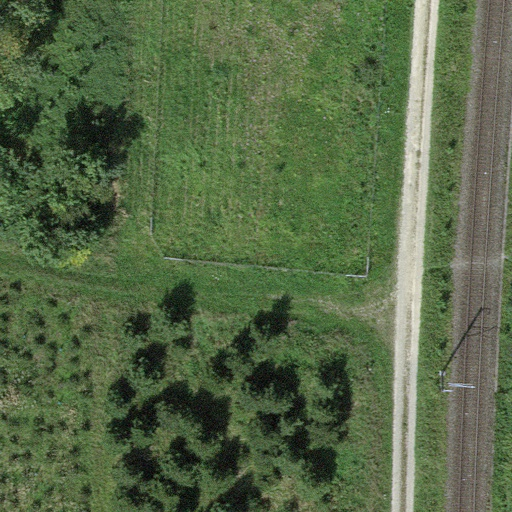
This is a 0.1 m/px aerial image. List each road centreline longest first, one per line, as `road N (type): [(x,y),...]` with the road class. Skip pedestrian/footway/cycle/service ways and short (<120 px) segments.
road 1 (track): [(439,0),(405,511)]
road 2 (track): [(0,254),(135,288),(417,322)]
